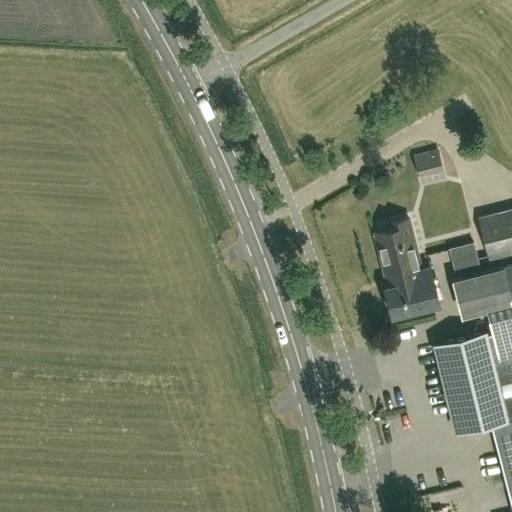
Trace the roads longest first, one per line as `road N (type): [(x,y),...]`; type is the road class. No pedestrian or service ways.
road 1 (secondary): [(335,511),(283,312),(189,87)]
road 2 (unclassified): [(189,87),(343,0)]
